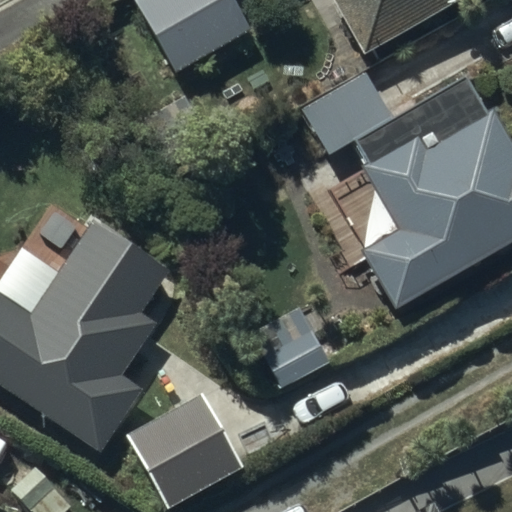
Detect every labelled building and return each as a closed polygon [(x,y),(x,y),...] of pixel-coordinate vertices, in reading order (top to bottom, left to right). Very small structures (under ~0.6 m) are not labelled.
[(254,27),(238,0),(146,0),(137,6),(176,73),(254,27)] [(438,0),(342,0),(366,41),(438,0)] [(304,115),(326,153),(388,116),(365,79),(304,115)] [(511,170),(509,172),(462,87),(360,143),(410,235),(367,258),(393,306),(511,242),(511,170)] [(153,281),(96,242),(35,331),(0,306),(0,384),(95,449),(135,391),(115,377),(150,326),(131,313),(153,281)] [(294,310),(246,337),(275,390),(324,364),(294,310)] [(209,420),(198,401),(130,439),(169,508),(237,470),(209,420)]
